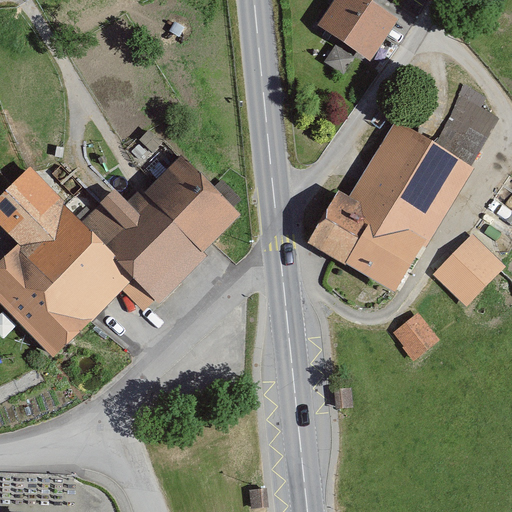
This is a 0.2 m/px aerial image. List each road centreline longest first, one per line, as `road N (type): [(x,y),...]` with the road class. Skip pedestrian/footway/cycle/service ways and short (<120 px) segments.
road 1 (residential): [(89,445),(136,382),(279,254)]
road 2 (residential): [(274,199),(341,145),(436,0)]
road 3 (primary): [(279,254),(307,511)]
road 4 (primary): [(254,0),(274,199)]
